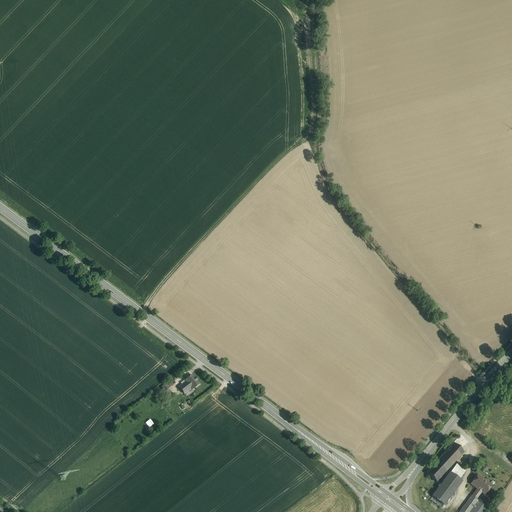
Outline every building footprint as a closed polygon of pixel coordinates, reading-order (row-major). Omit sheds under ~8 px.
[(186,382),(179,387),(184,394),(191,389),(192,390),(199,385),(196,381),(197,381),(194,378),(191,375),(185,381),(186,382)] [(150,419),(145,423),(149,428),(154,424),(150,419)] [(464,453),(453,443),(444,453),(454,463),(464,453)] [(454,463),(444,453),(426,473),(436,482),(454,463)] [(455,467),(450,473),(459,480),(463,474),(459,471),(455,467)] [(459,480),(450,473),(432,497),(444,505),(461,482),(459,480)] [(484,481),(477,476),(471,484),(477,489),(478,489),(481,491),(485,494),(491,486),(484,481)] [(477,490),(472,497),(476,499),(481,491),(478,489),(477,489),(477,490)] [(471,496),(467,502),(459,511),(485,511),(488,509),(478,501),(476,499),(472,497),(471,496)]
